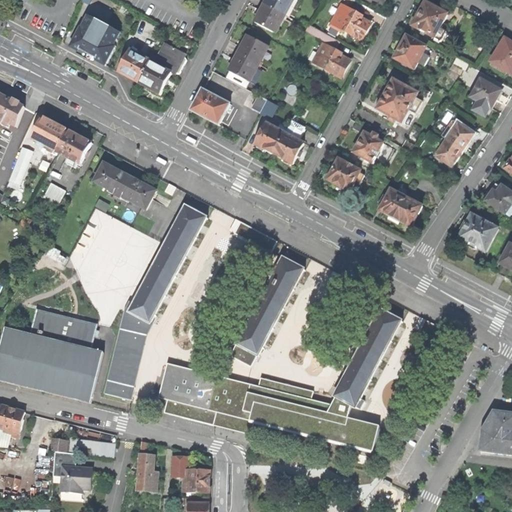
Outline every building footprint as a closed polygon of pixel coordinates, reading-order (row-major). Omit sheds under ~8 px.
[(269,0),(266,6),(287,17),(295,0),(269,0)] [(79,15),(91,22),(97,9),(85,3),(79,15)] [(444,24),(449,15),(427,3),(425,8),(423,12),(420,12),(418,14),(418,17),(419,19),(414,27),(442,43),(447,33),(441,30),(444,24)] [(257,24),(278,35),(287,17),(266,6),(262,14),(257,24)] [(343,30),(353,12),(342,6),(331,27),(342,33),(344,30),(343,30)] [(344,30),(363,41),(368,33),(372,25),(362,20),(363,17),(353,12),(343,30),(344,30)] [(441,30),(447,33),(450,27),(444,24),(441,30)] [(332,49),(334,50),(339,42),(310,26),(305,34),(324,45),(332,49)] [(87,56),(107,66),(117,48),(82,29),(72,48),(87,56)] [(240,55),(261,66),(270,48),(249,37),(245,46),(240,55)] [(402,48),(396,60),(416,70),(419,64),(426,67),(430,58),(424,55),(428,48),(408,38),(402,48)] [(493,62),(511,73),(511,42),(506,39),(493,62)] [(159,67),(173,74),(184,53),(166,44),(160,56),(163,57),(158,66),(159,67)] [(322,67),(332,49),(324,45),(314,63),(322,67)] [(342,55),(334,50),(332,49),(322,67),(343,79),(347,71),(352,63),(341,57),(342,55)] [(140,84),(152,63),(152,62),(131,51),(120,74),(128,78),(140,84)] [(261,66),(240,55),(235,63),(230,73),(232,73),(245,80),(251,84),(261,66)] [(455,66),(467,72),(470,66),(458,59),(455,66)] [(170,79),(157,72),(159,67),(158,66),(152,63),(140,84),(152,90),(162,95),(170,79)] [(173,74),(159,67),(157,72),(170,79),(173,74)] [(245,80),(232,73),(228,80),(241,87),(245,80)] [(492,109),(493,110),(498,101),(503,92),(483,81),(473,99),(480,103),(492,109)] [(410,112),(417,99),(419,95),(396,82),(394,84),(391,84),(389,86),(389,88),(390,92),(387,96),(384,101),(381,102),(379,104),(379,107),(380,109),(379,111),(403,124),(410,112)] [(205,119),(220,127),(231,105),(204,91),(192,112),(205,119)] [(0,124),(10,129),(12,125),(18,129),(26,109),(21,106),(15,103),(0,94),(0,124)] [(286,107),(292,110),(298,98),(292,94),(286,107)] [(253,110),(262,115),(269,102),(260,97),(253,110)] [(410,112),(417,116),(424,103),(417,99),(410,112)] [(492,109),(480,103),(476,111),(487,118),(492,109)] [(58,154),(70,132),(57,125),(45,119),(33,141),(41,145),(40,148),(46,151),(47,148),(58,154)] [(291,127),(287,135),(300,142),(306,129),(293,122),(291,127)] [(353,129),(365,136),(366,134),(368,129),(357,123),(353,129)] [(276,156),(287,135),(268,125),(257,146),(259,147),(258,150),(260,151),(264,153),(265,151),(276,156)] [(448,141),(465,152),(472,143),(476,136),(460,125),(448,141)] [(82,138),(70,132),(58,154),(70,160),(80,165),(82,166),(93,144),(82,138)] [(377,158),(384,145),(378,141),(380,137),(375,134),(373,138),(366,134),(365,136),(363,139),(361,140),(359,143),(357,146),(358,149),(355,154),(374,164),(377,158)] [(186,137),(185,138),(195,143),(197,140),(190,136),(187,135),(186,137)] [(286,162),(285,164),(292,167),(293,165),(294,166),(301,154),(305,145),(300,142),(287,135),(276,156),(286,162)] [(448,141),(437,158),(453,169),(460,160),(465,152),(448,141)] [(407,142),(404,149),(416,155),(420,148),(407,142)] [(377,158),(386,163),(393,149),(384,145),(377,158)] [(10,186),(19,190),(34,154),(24,150),(10,186)] [(167,162),(168,161),(158,156),(156,160),(164,163),(166,164),(167,162)] [(77,170),(80,165),(70,160),(68,165),(77,170)] [(344,189),(352,193),(363,173),(355,168),(349,164),(349,165),(340,161),(335,170),(329,182),(334,184),(337,186),(338,188),(338,189),(341,191),(343,190),(344,189)] [(123,197),(148,210),(157,192),(130,178),(105,165),(96,183),(117,194),(116,196),(122,199),(123,197)] [(369,185),(376,189),(382,178),(375,174),(369,185)] [(53,202),(60,189),(52,185),(45,199),(53,202)] [(166,193),(173,197),(177,189),(170,185),(166,193)] [(488,203),(507,216),(508,214),(511,217),(511,215),(511,209),(511,208),(511,193),(504,188),(503,189),(499,186),(494,194),(488,203)] [(60,189),(53,202),(60,206),(67,193),(60,189)] [(401,190),(398,195),(405,198),(407,193),(407,191),(405,190),(403,189),(401,190)] [(402,224),(412,229),(423,208),(405,198),(398,195),(393,192),(389,199),(385,207),(382,213),(387,216),(391,218),(402,224)] [(126,314),(122,331),(143,336),(145,336),(155,317),(157,318),(157,317),(156,316),(207,220),(208,220),(209,219),(198,214),(186,207),(185,209),(187,209),(136,305),(134,305),(133,306),(135,306),(131,314),(126,313),(125,314),(126,314)] [(21,227),(26,230),(32,220),(26,217),(21,227)] [(479,250),(487,254),(500,231),(473,217),(470,224),(466,222),(461,230),(465,232),(461,240),(469,244),(470,248),(472,249),(475,251),(479,250)] [(238,235),(244,224),(237,220),(231,231),(238,235)] [(279,243),(244,224),(238,235),(273,254),(279,243)] [(511,245),(501,265),(511,270),(511,245)] [(48,257),(57,262),(62,253),(53,248),(48,257)] [(239,346),(259,357),(263,349),(265,350),(266,349),(264,348),(304,272),(306,272),(307,271),(300,267),(283,259),(283,260),(284,261),(244,338),(242,337),(241,339),(242,339),(239,346)] [(335,287),(341,276),(334,272),(328,283),(335,287)] [(335,287),(370,306),(376,294),(341,276),(335,287)] [(0,359),(0,382),(93,405),(105,354),(93,351),(99,326),(38,311),(32,336),(7,330),(0,359)] [(336,398),(338,399),(353,406),(361,411),(365,403),(361,401),(401,324),(403,325),(404,323),(380,311),(380,312),(381,313),(341,390),(339,389),(338,390),(340,391),(336,398)] [(423,334),(429,322),(422,318),(416,330),(423,334)] [(429,322),(423,334),(456,351),(462,340),(429,322)] [(146,341),(142,340),(143,336),(122,331),(109,382),(132,388),(133,383),(136,380),(146,341)] [(145,336),(143,336),(142,340),(146,341),(136,380),(133,383),(132,388),(136,389),(149,337),(145,336)] [(184,419),(215,426),(219,411),(256,420),(255,423),(271,427),(271,425),(375,452),(382,426),(350,420),(353,406),(338,399),(334,407),(312,401),(315,393),(262,379),(259,390),(168,367),(161,398),(169,400),(167,411),(184,415),(184,419)] [(107,394),(106,394),(105,395),(133,402),(133,401),(133,400),(135,389),(136,390),(136,389),(132,388),(109,382),(108,382),(108,383),(109,383),(107,394)] [(13,438),(19,439),(26,413),(15,410),(2,407),(0,415),(0,429),(5,431),(5,434),(14,436),(13,438)] [(253,434),(255,423),(256,420),(219,411),(215,426),(253,434)] [(511,414),(494,412),(482,432),(480,453),(511,456),(511,414)] [(56,454),(68,455),(69,442),(54,440),(54,447),(53,453),(56,454)] [(70,454),(115,458),(116,445),(92,442),(72,440),(70,454)] [(68,455),(56,454),(55,478),(63,478),(63,494),(84,496),(84,491),(93,487),(94,481),(94,475),(87,474),(87,470),(77,469),(78,456),(68,455)] [(140,479),(153,480),(154,473),(155,457),(152,457),(148,456),(142,456),(140,479)] [(197,465),(211,466),(211,459),(199,456),(197,465)] [(184,486),(188,486),(188,492),(188,494),(210,494),(210,482),(211,472),(189,471),(188,479),(184,479),(184,486)] [(152,492),(153,480),(140,479),(140,481),(138,482),(137,491),(152,492)] [(163,511),(170,511),(171,506),(172,500),(164,500),(163,511)]
